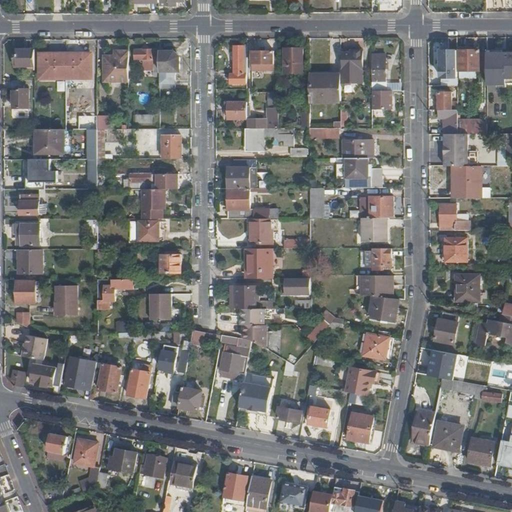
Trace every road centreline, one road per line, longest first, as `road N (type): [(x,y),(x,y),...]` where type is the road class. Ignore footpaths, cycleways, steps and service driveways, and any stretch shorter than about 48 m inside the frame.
road 1 (residential): [(389,471),(421,273),(414,26)]
road 2 (tertiary): [(0,397),(389,471)]
road 3 (residential): [(205,319),(203,27)]
road 4 (residential): [(203,27),(414,26)]
road 5 (residential): [(0,28),(203,27)]
road 6 (tertiary): [(389,471),(511,494)]
